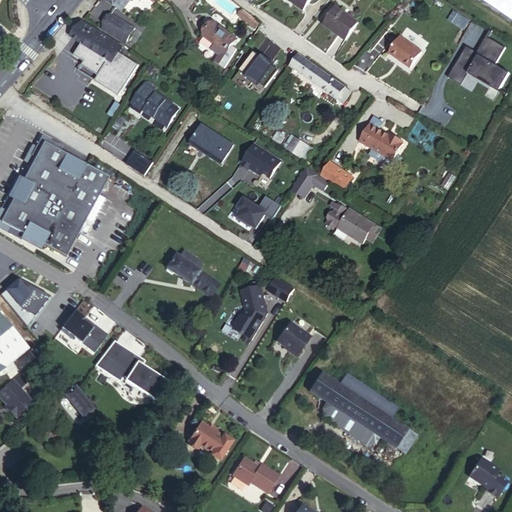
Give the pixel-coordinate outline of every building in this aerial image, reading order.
[(107,0),(122,12),(132,0),(107,0)] [(288,0),(303,11),(311,0),(288,0)] [(337,8),(324,26),(346,41),(358,23),(337,8)] [(255,30),(260,24),(244,11),(239,17),(255,30)] [(476,26),(459,14),(454,20),(466,29),(467,29),(472,32),(476,26)] [(113,15),(104,27),(126,44),(135,32),(113,15)] [(81,21),(69,36),(81,44),(74,56),(84,62),(82,66),(98,76),(95,81),(119,96),(138,64),(118,52),(121,47),(81,21)] [(226,68),(236,50),(232,47),(237,40),(215,23),(205,37),(216,45),(212,50),(220,56),(216,62),(226,68)] [(126,44),(104,27),(102,29),(125,45),(126,44)] [(424,53),(402,36),(390,53),(412,69),(424,53)] [(470,72),(501,90),(511,74),(497,66),(507,49),(490,39),(480,56),(468,49),(465,54),(468,56),(466,59),(463,57),(456,69),(468,76),(470,72)] [(255,54),(241,72),(254,82),(255,81),(265,89),(279,71),(255,54)] [(295,61),(290,67),(343,104),(352,92),(301,57),(298,62),(295,61)] [(153,91),(145,84),(143,87),(151,94),(153,91)] [(151,94),(143,87),(131,103),(143,112),(142,113),(165,130),(177,113),(151,94)] [(391,135),(371,123),(361,140),(375,149),(372,154),(391,165),(405,144),(403,142),(405,140),(397,136),(395,137),(391,135)] [(189,144),(198,151),(200,148),(223,162),(233,146),(201,125),(189,144)] [(59,149),(38,139),(28,158),(32,161),(20,183),(16,180),(5,201),(9,203),(0,220),(0,233),(17,243),(17,242),(37,252),(39,248),(62,260),(105,181),(56,154),(59,149)] [(295,141),(287,151),(299,159),(306,148),(295,141)] [(261,150),(254,145),(241,165),(249,170),(250,169),(258,174),(259,172),(270,179),(282,162),(262,149),(261,150)] [(200,148),(198,151),(221,165),(223,162),(200,148)] [(331,162),(322,175),(344,190),(353,177),(331,162)] [(307,167),(299,180),(311,188),(317,178),(319,175),(307,167)] [(325,184),(317,178),(313,185),(321,190),(325,184)] [(265,217),(272,222),(282,207),(266,198),(259,209),(244,200),(238,209),(242,212),(236,221),(250,230),(252,227),(253,226),(258,229),(265,217)] [(338,229),(349,211),(347,210),(348,209),(339,204),(334,211),(330,212),(326,219),(327,222),(336,227),(338,229)] [(375,226),(349,210),(349,211),(338,229),(363,244),(375,226)] [(218,284),(198,270),(201,265),(183,254),(180,258),(175,255),(167,269),(209,297),(218,284)] [(296,291),(279,280),(271,293),(289,304),(296,291)] [(20,284),(3,299),(28,330),(51,301),(37,293),(33,297),(27,292),(20,284)] [(220,285),(218,284),(209,297),(211,299),(220,285)] [(238,331),(254,341),(265,324),(263,324),(267,318),(268,319),(270,315),(263,288),(244,293),(248,309),(249,312),(246,319),(244,317),(237,328),(238,331)] [(86,321),(76,314),(61,334),(74,344),(76,342),(95,356),(100,349),(87,340),(94,331),(84,323),(86,321)] [(0,315),(0,372),(28,350),(0,315)] [(295,358),(310,339),(289,324),(276,343),(289,352),(288,353),(295,358)] [(105,356),(96,368),(119,384),(123,379),(156,401),(167,385),(142,368),(145,364),(140,361),(139,362),(127,354),(119,365),(105,356)] [(338,386),(321,375),(310,392),(327,404),(338,386)] [(345,377),(339,386),(391,420),(397,410),(345,377)] [(16,417),(33,403),(14,380),(0,391),(0,394),(11,407),(8,408),(9,409),(16,417)] [(338,386),(327,404),(328,404),(396,448),(408,430),(391,420),(339,386),(338,386)] [(94,410),(75,387),(64,396),(83,419),(94,410)] [(375,444),(379,437),(326,403),(322,410),(324,419),(366,446),(375,444)] [(201,422),(187,442),(197,449),(199,446),(211,454),(223,438),(215,432),(207,426),(201,422)] [(408,430),(396,448),(404,454),(416,436),(408,430)] [(223,438),(211,456),(219,462),(233,442),(224,436),(223,438)] [(246,456),(233,474),(249,484),(251,481),(268,493),(281,475),(263,463),(261,466),(246,456)] [(498,472),(480,460),(469,476),(469,480),(485,490),(484,492),(495,500),(506,484),(495,477),(498,472)] [(16,469),(10,473),(16,481),(22,476),(16,469)]
